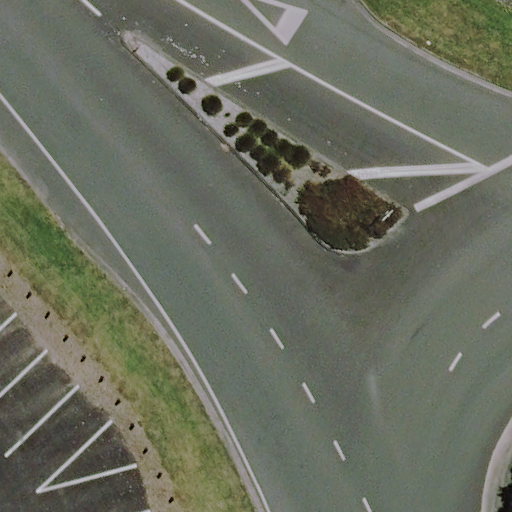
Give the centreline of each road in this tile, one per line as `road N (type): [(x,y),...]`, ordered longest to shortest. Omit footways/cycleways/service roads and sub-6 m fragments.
road 1 (tertiary): [(349,511),(284,353),(206,228),(96,118),(1,0)]
road 2 (tertiary): [(184,0),(484,173),(511,181)]
road 3 (tertiary): [(368,511),(372,455),(408,369),(467,296),(511,267)]
